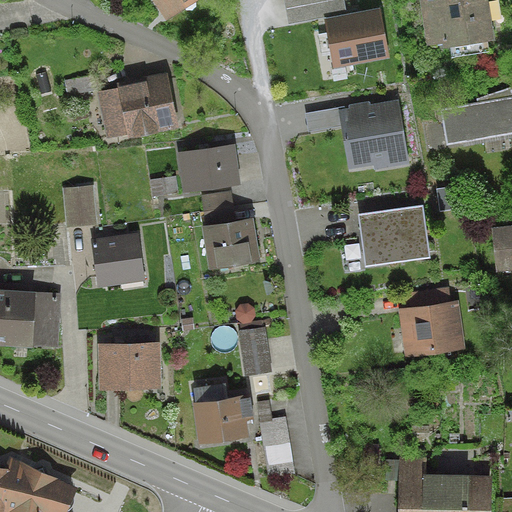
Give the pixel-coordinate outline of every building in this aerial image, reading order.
[(156,0),(164,11),(181,0),(156,0)] [(290,0),(294,24),(352,17),(349,0),(290,0)] [(470,0),(445,4),(444,0),(420,0),(425,28),(441,25),(445,45),(487,38),(480,0),(470,0)] [(380,16),(328,25),(335,69),(387,60),(380,16)] [(97,89),(95,75),(64,81),(66,95),(97,89)] [(101,137),(173,122),(164,80),(134,86),(133,81),(121,83),(122,88),(100,93),(102,102),(94,104),(101,137)] [(474,98),(475,104),(440,110),(445,142),(511,130),(511,97),(511,98),(508,86),(474,98)] [(399,106),(343,116),(352,169),(408,159),(399,106)] [(233,183),(228,146),(180,153),(185,190),(233,183)] [(172,176),(139,181),(142,201),(151,200),(151,196),(175,193),(172,176)] [(62,190),(65,225),(92,222),(89,187),(62,190)] [(453,208),(450,188),(435,190),(438,210),(453,208)] [(226,194),(200,198),(202,211),(228,207),(226,194)] [(202,211),(205,227),(231,222),(228,207),(202,211)] [(359,218),(364,257),(424,249),(418,209),(359,218)] [(210,266),(253,259),(247,220),(231,222),(205,227),(204,227),(210,266)] [(511,228),(492,230),(496,267),(511,265),(511,228)] [(89,243),(95,283),(141,276),(135,236),(89,243)] [(446,290),(436,291),(437,302),(447,301),(446,290)] [(0,340),(52,345),(55,296),(0,292),(0,340)] [(448,305),(401,311),(406,352),(457,345),(452,304),(448,305)] [(238,321),(247,319),(246,310),(236,311),(238,321)] [(265,370),(259,330),(239,333),(245,373),(265,370)] [(100,346),(101,385),(154,383),(153,345),(100,346)] [(195,403),(194,404),(199,439),(242,433),(240,419),(249,418),(246,397),(237,398),(237,397),(220,400),(218,385),(192,388),(195,403)] [(291,473),(282,417),(257,421),(266,477),(291,473)] [(484,511),(485,484),(422,482),(423,461),(398,460),(396,511),(484,511)] [(31,472),(8,461),(4,470),(0,497),(0,508),(22,511),(58,511),(69,489),(43,477),(40,469),(31,472)]
